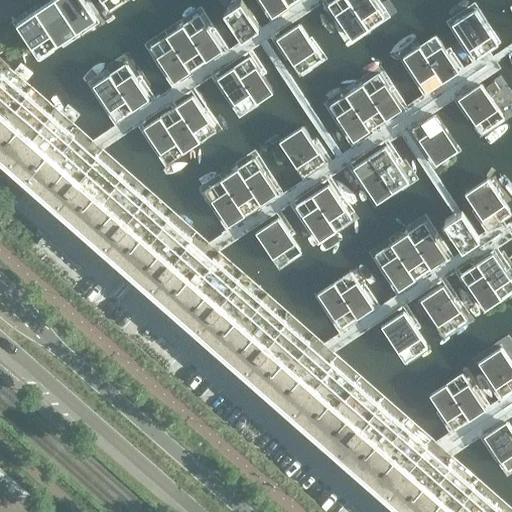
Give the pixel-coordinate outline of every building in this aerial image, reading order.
[(77,29),(57,0),(49,0),(36,9),(37,12),(58,42),(77,29)] [(96,17),(87,2),(85,0),(57,0),(77,29),(96,17)] [(121,0),(103,0),(109,8),(121,0)] [(259,26),(242,0),(238,0),(224,10),(242,37),(259,26)] [(287,3),(285,0),(262,0),(271,14),(287,3)] [(366,26),(348,0),(338,0),(329,6),(350,37),(366,26)] [(351,0),(366,22),(367,22),(368,23),(369,22),(385,12),(386,11),(386,10),(386,9),(379,0),(351,0)] [(58,42),(37,12),(36,9),(17,22),(39,55),(58,42)] [(451,32),(468,58),(469,58),(470,59),(471,58),(494,43),(495,42),(495,41),(494,41),(477,15),(477,14),(476,14),(475,14),(474,14),(452,29),(451,30),(451,31),(451,32)] [(200,16),(184,27),(205,58),(221,47),(200,16)] [(321,55),(300,25),(278,40),(298,71),(321,55)] [(205,58),(184,27),(168,38),(188,69),(205,58)] [(437,37),(421,48),(441,78),(457,67),(437,37)] [(188,69),(168,38),(152,49),(172,80),(188,69)] [(441,78),(421,48),(405,59),(425,89),(441,78)] [(251,58),(235,69),(255,99),(271,88),(251,58)] [(127,66),(111,76),(131,107),(147,96),(127,66)] [(95,146),(6,69),(2,72),(0,70),(0,155),(2,156),(1,157),(1,158),(1,159),(2,160),(3,159),(4,160),(4,159),(11,165),(10,166),(11,166),(10,167),(12,168),(13,168),(14,167),(20,173),(20,174),(19,175),(21,176),(22,176),(23,175),(30,181),(29,182),(29,183),(31,185),(31,184),(38,190),(48,199),(48,200),(49,201),(50,200),(50,201),(51,200),(58,206),(57,207),(57,208),(59,209),(60,209),(61,208),(67,214),(66,215),(67,215),(66,216),(68,218),(69,217),(70,217),(77,222),(76,223),(76,224),(76,225),(78,226),(78,225),(79,226),(80,225),(86,231),(86,232),(86,233),(87,234),(88,234),(89,233),(96,239),(95,240),(96,240),(95,241),(96,243),(97,242),(98,242),(98,241),(105,247),(104,248),(105,248),(104,249),(106,251),(107,250),(107,251),(108,250),(114,255),(114,256),(114,257),(114,258),(115,259),(116,258),(116,259),(117,258),(124,264),(123,264),(124,265),(123,266),(125,267),(126,267),(127,266),(133,272),(132,273),(133,273),(132,274),(134,276),(135,275),(136,274),(143,280),(142,281),(142,282),(143,284),(144,283),(145,283),(145,282),(152,288),(151,289),(152,290),(151,290),(151,291),(153,292),(154,291),(171,306),(170,307),(172,308),(173,308),(174,307),(180,313),(179,314),(180,314),(179,315),(181,317),(182,316),(183,315),(190,321),(189,322),(189,323),(189,324),(190,325),(191,324),(192,325),(192,324),(199,330),(198,331),(199,331),(198,332),(200,333),(201,332),(201,333),(202,332),(208,338),(208,339),(207,340),(209,341),(210,341),(211,340),(218,346),(217,347),(218,348),(217,348),(219,350),(219,349),(220,349),(221,349),(227,355),(227,356),(227,357),(228,358),(229,357),(229,358),(230,357),(237,363),(236,364),(237,364),(236,365),(238,366),(239,366),(240,365),(246,371),(246,372),(246,373),(245,373),(247,375),(248,374),(249,373),(256,379),(255,380),(255,381),(255,382),(256,383),(257,382),(258,383),(258,382),(265,388),(264,389),(265,389),(264,390),(266,391),(266,390),(268,392),(283,405),(283,406),(284,408),(285,407),(286,407),(293,412),(292,413),(293,414),(292,414),(294,416),(295,415),(295,416),(296,415),(302,421),(302,422),(302,423),(303,424),(304,423),(304,424),(305,423),(312,429),(311,430),(312,430),(311,431),(313,432),(314,432),(315,431),(321,437),(321,438),(320,439),(322,441),(323,440),(324,439),(331,445),(330,446),(330,447),(331,449),(332,448),(333,449),(333,448),(340,454),(339,454),(340,455),(339,456),(341,457),(342,456),(342,457),(343,456),(349,462),(349,463),(349,464),(350,465),(351,465),(352,464),(359,470),(358,471),(359,472),(358,472),(360,474),(360,473),(361,473),(362,472),(369,479),(368,479),(368,480),(368,481),(369,482),(370,481),(370,482),(371,481),(378,487),(377,488),(378,488),(377,489),(379,490),(379,489),(380,490),(381,489),(384,491),(387,495),(387,496),(386,497),(388,499),(389,498),(405,511),(511,511),(443,452),(324,350),(213,250),(99,150),(95,146)] [(255,99),(235,69),(219,79),(239,110),(255,99)] [(380,75),(364,86),(384,116),(400,105),(380,75)] [(131,107),(111,76),(95,87),(115,118),(131,107)] [(482,84),(459,100),(480,130),(503,114),(482,84)] [(384,116),(364,86),(348,96),(368,127),(384,116)] [(194,96),(177,107),(198,138),(214,127),(194,96)] [(368,127),(348,96),(331,107),(352,138),(368,127)] [(198,138),(177,107),(161,118),(181,149),(198,138)] [(436,115),(414,130),(435,160),(457,145),(436,115)] [(181,149),(161,118),(145,129),(165,159),(181,149)] [(324,158),(303,127),(281,143),(301,173),(324,158)] [(387,147),(371,158),(391,189),(407,178),(387,147)] [(391,189),(371,158),(354,169),(375,200),(391,189)] [(255,159),(239,170),(259,201),(276,190),(255,159)] [(259,201),(239,170),(223,181),(243,212),(259,201)] [(243,212),(223,181),(206,192),(227,223),(243,212)] [(465,199),(465,200),(482,226),(483,226),(483,227),(484,227),(485,226),(508,211),(508,210),(508,209),(491,183),(490,182),(489,182),(488,182),(466,197),(465,198),(465,199)] [(330,185),(313,196),(334,227),(350,216),(330,185)] [(334,227),(313,196),(297,207),(317,238),(334,227)] [(438,218),(438,219),(456,245),(456,246),(457,246),(458,246),(475,235),(476,234),(476,233),(476,232),(458,205),(457,205),(457,204),(456,204),(455,205),(438,216),(438,217),(438,218)] [(278,265),(300,249),(279,219),(257,234),(278,265)] [(425,223),(409,234),(430,265),(446,254),(425,223)] [(430,265),(409,234),(393,245),(413,276),(430,265)] [(413,276),(393,245),(376,256),(397,287),(413,276)] [(511,280),(495,254),(479,264),(499,295),(511,286),(511,280)] [(499,295),(479,264),(463,275),(483,306),(499,295)] [(352,273),(335,284),(356,314),(372,303),(352,273)] [(414,300),(415,301),(432,326),(432,327),(433,327),(434,327),(435,327),(457,312),(458,311),(458,310),(458,309),(441,283),(440,283),(439,282),(438,283),(415,298),(414,299),(414,300)] [(356,314),(335,284),(319,294),(340,325),(356,314)] [(405,312),(383,327),(403,358),(426,343),(405,312)] [(511,385),(511,361),(503,348),(480,363),(500,393),(511,385)] [(463,374),(447,385),(468,415),(484,405),(463,374)] [(468,415),(447,385),(431,395),(451,426),(468,415)] [(511,428),(508,422),(485,438),(506,468),(511,463),(511,428)]
